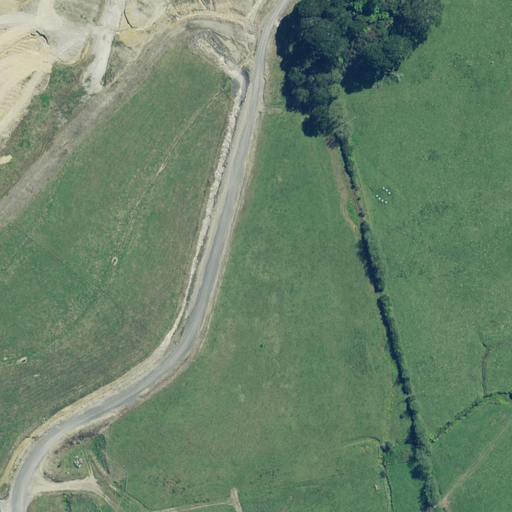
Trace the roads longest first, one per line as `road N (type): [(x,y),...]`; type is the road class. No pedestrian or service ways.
road 1 (track): [(285,0),(267,31),(194,328),(146,383),(45,446),(21,511)]
road 2 (track): [(87,93),(121,92),(185,24),(227,27),(261,55)]
road 3 (track): [(119,0),(95,80),(59,114)]
